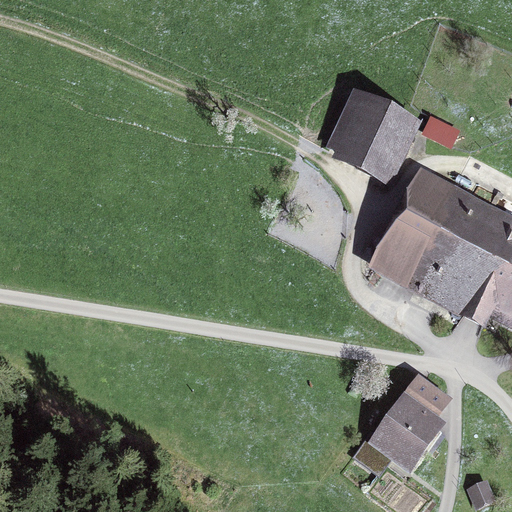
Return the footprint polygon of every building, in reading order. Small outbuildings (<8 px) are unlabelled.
[(383,184),(412,129),(355,100),(329,150),(342,157),(340,162),(383,184)] [(424,136),(447,148),(454,134),(431,122),(424,136)] [(511,325),(511,240),(475,222),(481,210),(423,179),(374,273),(481,328),(488,314),(511,325)] [(355,459),(376,475),(391,455),(407,467),(434,431),(427,426),(443,404),(418,386),(375,443),(370,439),(355,459)] [(389,470),(373,490),(400,511),(409,511),(422,497),(389,470)] [(484,481),(469,488),(479,510),(494,503),(484,481)]
